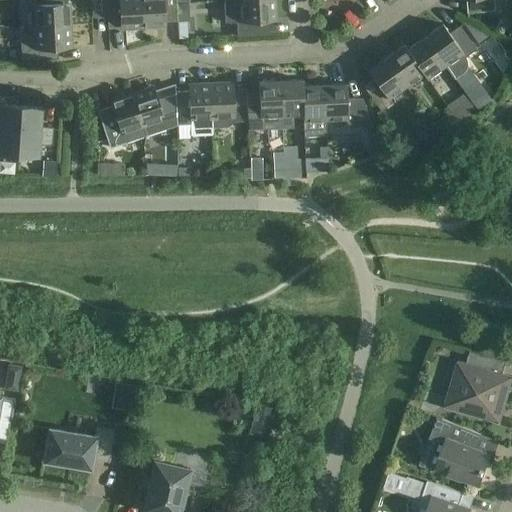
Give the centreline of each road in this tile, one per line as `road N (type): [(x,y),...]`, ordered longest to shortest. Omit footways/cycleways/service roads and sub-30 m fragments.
road 1 (residential): [(309,52),(166,58),(78,84),(0,78)]
road 2 (residential): [(0,209),(290,207)]
road 3 (residential): [(309,52),(353,48),(428,0)]
